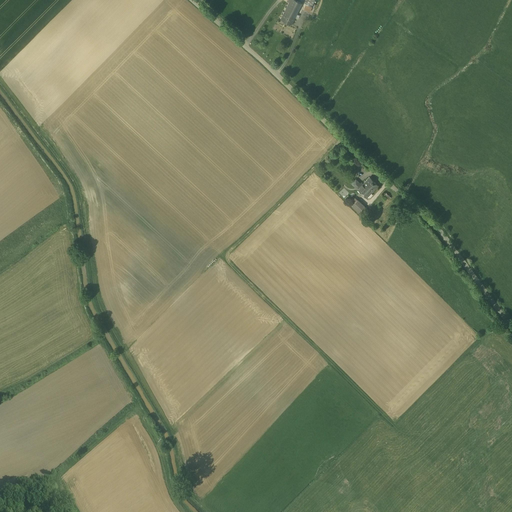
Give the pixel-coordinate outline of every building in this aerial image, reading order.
[(290,0),(281,19),(291,24),(295,17),(297,14),(302,4),(301,3),(296,0),(290,0)] [(369,177),(357,190),(366,198),(378,185),(369,177)] [(355,197),(350,203),(352,206),(358,200),(355,197)] [(358,200),(352,206),(359,212),(364,206),(358,200)] [(359,212),(358,212),(361,214),(367,208),(364,206),(359,212)]
